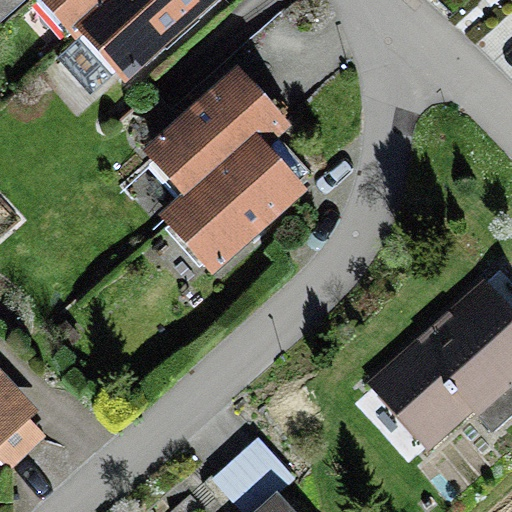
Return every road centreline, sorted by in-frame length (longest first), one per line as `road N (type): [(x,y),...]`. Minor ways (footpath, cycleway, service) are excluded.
road 1 (residential): [(411,25),(379,183),(344,259),(71,511)]
road 2 (residential): [(511,122),(411,25)]
